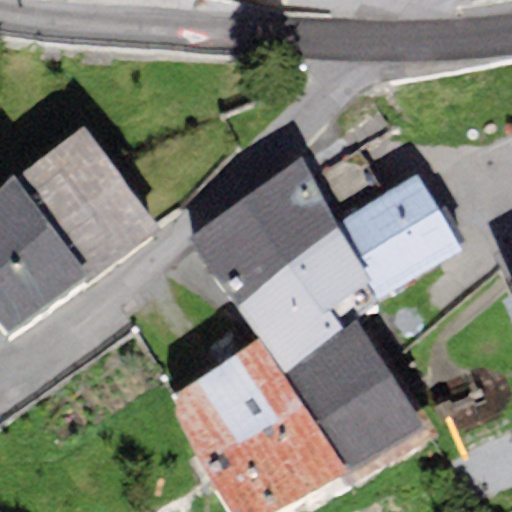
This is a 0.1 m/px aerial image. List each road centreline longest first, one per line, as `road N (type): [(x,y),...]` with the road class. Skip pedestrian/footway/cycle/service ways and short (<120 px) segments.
road 1 (residential): [(390,40),(113,301),(0,379)]
road 2 (tertiary): [(390,40),(0,8)]
road 3 (tertiary): [(511,29),(390,40)]
